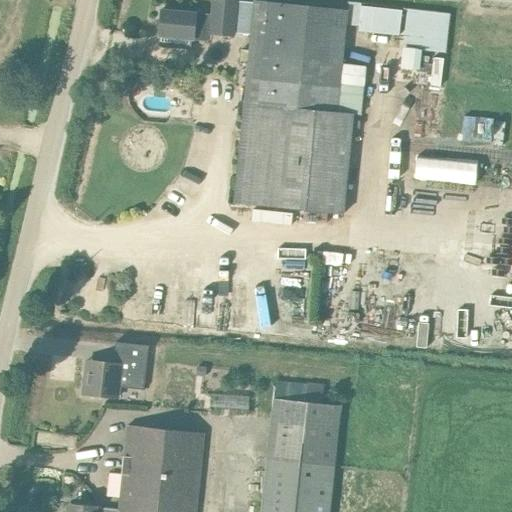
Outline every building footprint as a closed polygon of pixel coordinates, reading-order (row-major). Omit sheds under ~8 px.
[(252,0),(252,3),(237,2),(237,0),(210,0),(209,14),(195,13),(195,12),(161,9),(158,36),(158,44),(160,47),(188,49),(190,48),(190,39),(193,40),(193,39),(206,40),(210,37),(210,33),(234,35),(234,32),(249,34),(248,51),(241,50),(240,63),(246,64),(233,203),(343,214),(352,113),(337,112),(340,84),(363,87),(365,66),(342,64),(346,25),(358,26),(358,32),(399,36),(402,10),(361,6),(361,3),(348,2),(348,9),(256,0),(252,0)] [(407,9),(400,68),(417,70),(417,71),(431,73),(430,86),(415,84),(410,129),(413,129),(412,137),(439,140),(444,87),(440,87),(443,59),(433,58),(432,64),(420,63),(421,50),(445,53),(449,14),(407,9)] [(480,158),(407,156),(406,181),(479,182),(480,158)] [(331,276),(333,302),(361,301),(360,275),(331,276)] [(115,342),(112,363),(87,360),(83,395),(117,399),(118,387),(143,390),(148,346),(115,342)] [(151,345),(150,354),(165,355),(165,346),(151,345)] [(263,511),(336,511),(345,400),(273,395),(263,511)] [(195,511),(203,432),(127,424),(118,510),(96,507),(96,506),(70,503),(68,511),(195,511)]
